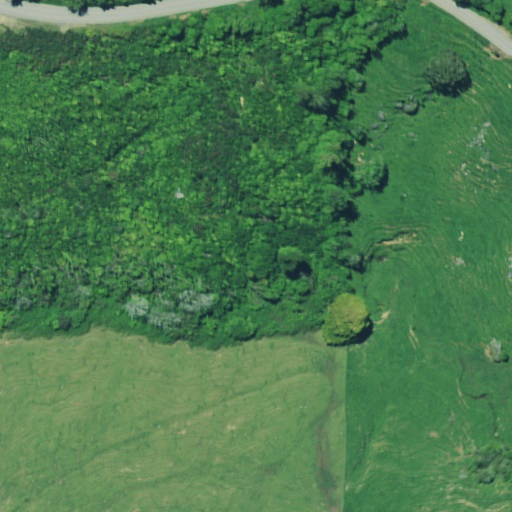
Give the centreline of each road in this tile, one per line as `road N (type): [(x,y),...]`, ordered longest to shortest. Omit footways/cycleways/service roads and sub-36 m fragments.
road 1 (unclassified): [(0,7),(81,18),(313,0)]
road 2 (unclassified): [(403,0),(511,60)]
